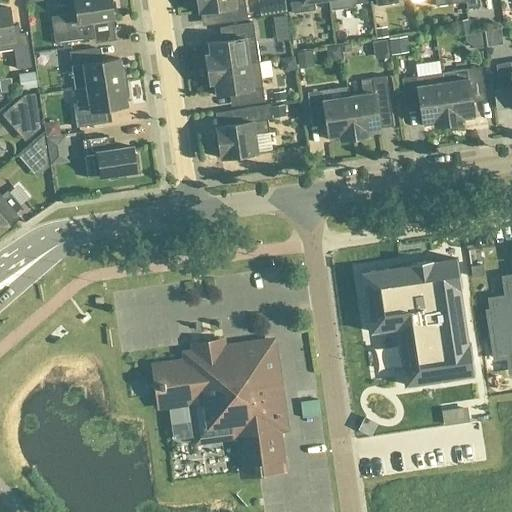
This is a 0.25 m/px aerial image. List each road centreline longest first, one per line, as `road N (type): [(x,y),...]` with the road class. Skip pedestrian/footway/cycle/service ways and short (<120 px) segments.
road 1 (residential): [(349,511),(305,198)]
road 2 (residential): [(187,215),(155,0)]
road 3 (unclassified): [(305,198),(511,167)]
road 4 (unclassified): [(0,307),(102,227)]
